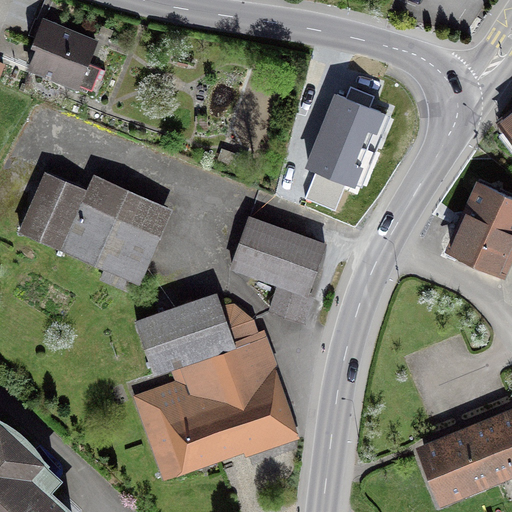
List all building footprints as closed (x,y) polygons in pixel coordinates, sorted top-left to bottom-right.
[(33,44),(35,48),(28,67),(75,86),(75,85),(89,91),(94,79),(99,81),(103,71),(84,63),(92,43),(45,24),(40,37),(36,37),(33,40),(33,44)] [(383,115),(336,97),(307,167),(355,186),(383,115)] [(511,113),(498,124),(511,141),(511,113)] [(100,280),(129,292),(140,267),(118,257),(132,224),(78,201),(83,189),(45,172),(19,232),(105,270),(100,280)] [(511,198),(480,184),(450,249),(496,270),(510,238),(511,238),(511,198)] [(279,283),(269,312),(295,321),(323,246),(247,218),(230,266),(279,283)] [(137,397),(165,473),(290,427),(259,334),(255,335),(250,320),(227,328),(231,343),(208,351),(191,302),(135,321),(152,371),(171,365),(177,382),(137,397)] [(507,463),(511,466),(511,414),(422,451),(441,497),(460,490),(461,482),(507,463)] [(0,511),(68,511),(43,488),(54,476),(39,463),(41,461),(39,459),(38,460),(32,451),(33,451),(32,449),(31,450),(20,438),(5,426),(6,425),(4,424),(3,425),(0,422),(0,511)]
